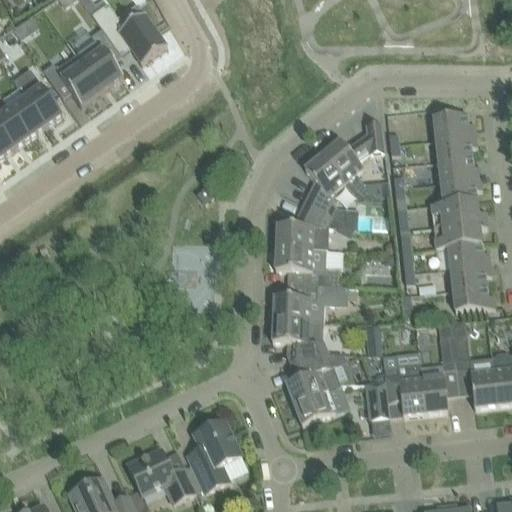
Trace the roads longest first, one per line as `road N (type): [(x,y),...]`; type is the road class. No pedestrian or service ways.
road 1 (residential): [(243,375),(247,211),(272,159),(365,84),(496,80)]
road 2 (residential): [(175,0),(199,43),(192,81),(0,217)]
road 3 (residential): [(0,489),(243,375)]
road 4 (residential): [(278,470),(511,444)]
road 5 (residential): [(511,221),(496,80)]
